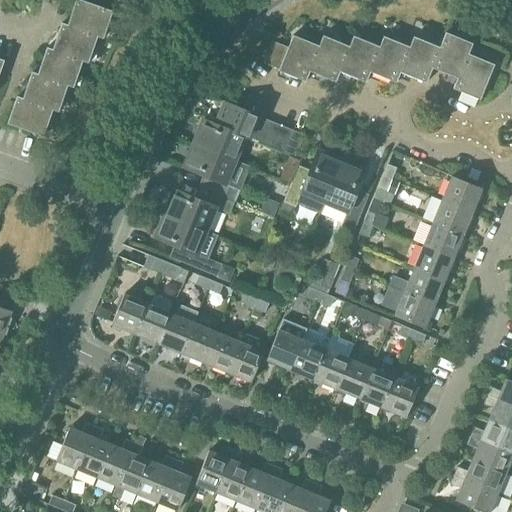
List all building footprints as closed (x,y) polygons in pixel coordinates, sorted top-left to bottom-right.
[(103,39),(113,14),(76,0),(66,26),(103,39)] [(103,39),(66,26),(61,24),(51,50),(87,63),(97,38),(103,41),(103,39)] [(457,80),(467,55),(472,45),(446,34),(439,49),(432,69),(457,80)] [(304,83),(309,71),(318,48),(291,37),(287,49),(272,43),(263,64),(278,70),(277,72),(304,83)] [(335,82),(339,72),(349,47),(323,37),(318,48),(309,71),(335,82)] [(365,83),(369,73),(379,48),(353,37),(349,47),(339,72),(365,83)] [(409,48),(384,37),(379,48),(369,73),(396,84),(400,73),(414,39),(413,38),(409,48)] [(426,84),(432,69),(439,49),(414,39),(400,73),(426,84)] [(87,63),(51,50),(46,48),(36,75),(72,88),(81,63),(87,65),(87,63)] [(479,100),(493,66),(467,55),(457,80),(453,89),(479,100)] [(72,88),(36,75),(31,73),(21,100),(58,113),(67,87),(72,88)] [(58,113),(21,100),(16,98),(6,125),(42,138),(52,111),(57,113),(58,113)] [(203,121),(193,146),(235,163),(245,139),(248,140),(257,118),(240,110),(237,109),(228,131),(203,121)] [(269,123),(257,118),(248,140),(259,145),(269,123)] [(280,127),(269,123),(259,145),(271,150),(280,127)] [(292,132),(280,127),(271,150),(282,155),(292,132)] [(303,137),(292,132),(282,155),(294,160),(303,137)] [(193,146),(182,170),(211,182),(207,193),(234,203),(239,191),(248,169),(235,163),(193,146)] [(322,204),(339,162),(317,152),(304,183),(293,178),(282,203),(295,209),(301,195),(322,204)] [(353,233),(364,207),(353,203),(365,173),(339,162),(322,204),(346,215),(341,228),(353,233)] [(390,180),(395,169),(387,166),(382,177),(390,180)] [(470,169),(467,178),(476,181),(479,172),(470,169)] [(393,195),(398,184),(390,181),(390,180),(382,177),(377,189),(393,195)] [(470,213),(480,190),(450,177),(440,201),(470,213)] [(173,191),(163,215),(206,233),(215,210),(228,216),(234,203),(207,193),(202,203),(173,191)] [(273,217),(278,203),(265,198),(259,212),(273,217)] [(461,237),(470,213),(440,201),(430,225),(461,237)] [(371,227),(376,215),(368,212),(363,224),(371,227)] [(163,215),(153,239),(182,251),(177,262),(204,273),(215,278),(220,266),(209,262),(196,256),(206,233),(163,215)] [(367,239),(371,227),(363,224),(358,235),(367,239)] [(452,259),(461,237),(430,225),(421,247),(452,259)] [(442,283),(452,259),(421,247),(412,270),(442,283)] [(158,274),(162,263),(148,257),(143,268),(158,274)] [(353,273),(357,262),(349,258),(344,270),(353,273)] [(175,281),(179,270),(162,263),(158,274),(175,281)] [(348,285),(353,273),(344,270),(339,282),(348,285)] [(433,306),(442,283),(412,270),(402,294),(433,306)] [(329,289),(333,280),(317,273),(314,282),(329,289)] [(205,292),(209,283),(197,278),(194,287),(205,292)] [(217,297),(221,287),(209,283),(205,292),(217,297)] [(316,302),(320,293),(310,289),(306,297),(316,302)] [(329,307),(332,298),(320,293),(316,302),(329,307)] [(423,329),(433,306),(402,294),(393,316),(423,329)] [(133,335),(145,305),(122,295),(110,326),(133,335)] [(251,311),(255,302),(243,297),(239,306),(251,311)] [(263,316),(267,307),(255,302),(251,311),(263,316)] [(155,345),(168,314),(145,305),(133,335),(155,345)] [(191,324),(195,314),(177,306),(173,316),(168,314),(155,345),(179,355),(191,324)] [(356,307),(352,316),(364,321),(368,312),(356,307)] [(0,337),(0,338),(9,312),(0,309),(0,337)] [(368,312),(364,321),(376,326),(380,317),(368,312)] [(202,364),(214,333),(191,324),(179,355),(202,364)] [(300,341),(304,331),(289,324),(284,334),(277,331),(265,361),(288,371),(300,341)] [(409,340),(413,331),(402,327),(399,335),(409,340)] [(421,345),(424,336),(413,331),(409,340),(421,345)] [(224,373),(237,343),(214,333),(202,364),(224,373)] [(266,345),(242,335),(239,344),(237,343),(224,373),(250,384),(262,353),(266,345)] [(311,380),(324,351),(300,341),(288,371),(311,380)] [(334,390),(347,360),(324,351),(311,380),(334,390)] [(358,400),(370,370),(347,360),(334,390),(358,400)] [(380,409),(393,379),(370,370),(358,400),(380,409)] [(406,419),(418,390),(393,379),(380,409),(406,419)] [(511,383),(504,380),(499,393),(488,388),(485,396),(511,407),(511,383)] [(511,430),(511,407),(485,396),(481,405),(492,409),(487,421),(511,430)] [(511,453),(511,430),(487,421),(482,432),(472,428),(469,437),(511,454),(511,453)] [(75,471),(93,429),(84,425),(79,435),(68,430),(55,462),(75,471)] [(94,479),(107,446),(97,442),(101,432),(93,429),(75,471),(94,479)] [(504,475),(511,454),(469,437),(465,445),(475,449),(471,461),(504,475)] [(114,487),(132,445),(123,441),(119,451),(107,446),(94,479),(114,487)] [(135,496),(148,463),(137,459),(141,449),(132,445),(114,487),(110,497),(118,500),(122,490),(135,496)] [(215,494),(233,451),(224,447),(220,457),(208,453),(195,485),(215,494)] [(235,502),(248,470),(237,465),(241,455),(233,451),(215,494),(235,502)] [(155,504),(172,462),(163,458),(159,468),(148,463),(135,496),(155,504)] [(504,475),(471,461),(466,472),(456,468),(453,477),(495,495),(504,475)] [(174,511),(175,511),(189,480),(177,475),(181,465),(172,462),(155,504),(174,511)] [(255,511),(273,468),(264,465),(260,475),(248,470),(235,502),(255,511)] [(258,511),(276,511),(288,486),(277,482),(281,472),(273,468),(255,511),(258,511)] [(477,511),(488,511),(495,495),(453,477),(449,486),(459,489),(454,502),(477,511)] [(301,511),(313,485),(303,481),(299,491),(288,486),(276,511),(301,511)] [(325,511),(329,504),(316,499),(321,488),(313,485),(301,511),(325,511)] [(59,511),(63,502),(51,497),(47,506),(59,511)] [(61,511),(72,511),(75,507),(63,502),(59,511),(61,511)]
